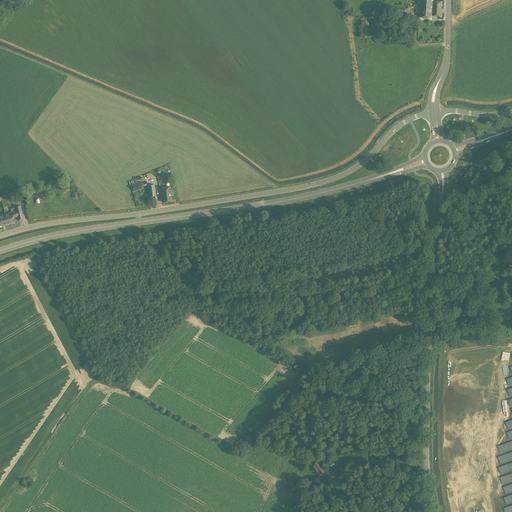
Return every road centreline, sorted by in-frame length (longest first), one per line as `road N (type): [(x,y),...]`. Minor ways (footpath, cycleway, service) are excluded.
road 1 (unclassified): [(0,236),(336,177),(397,126),(429,111)]
road 2 (secondary): [(0,250),(355,184)]
road 3 (unclassified): [(433,511),(426,455),(438,205)]
